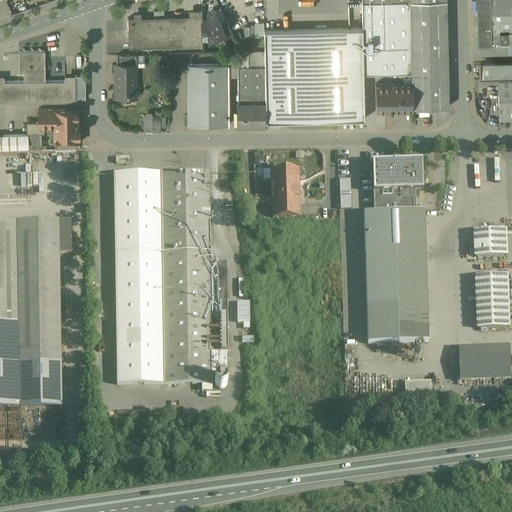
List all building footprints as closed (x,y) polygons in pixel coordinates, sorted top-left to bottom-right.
[(445,0),(443,0),(409,1),(411,73),(411,78),(411,83),(412,109),(448,108),(445,0)] [(477,0),(478,46),(493,45),(492,40),(491,0),(477,0)] [(511,0),(491,0),(492,34),(500,33),(511,33),(511,0)] [(409,1),(361,2),(362,29),(363,74),(396,73),(411,73),(409,1)] [(220,24),(214,11),(206,15),(207,21),(201,22),(201,40),(214,40),(224,35),(225,34),(220,24)] [(200,16),(128,18),(129,49),(178,47),(201,47),(201,40),(201,22),(200,16)] [(232,36),(225,21),(220,24),(225,34),(224,35),(226,39),(232,36)] [(362,29),(263,31),(265,122),(364,120),(363,74),(362,29)] [(511,33),(500,33),(500,36),(500,43),(500,44),(509,44),(509,53),(511,53),(511,33)] [(45,52),(24,51),(24,82),(45,82),(45,52)] [(136,55),(117,56),(117,64),(136,64),(136,55)] [(117,64),(115,64),(115,99),(135,99),(136,64),(117,64)] [(228,65),(186,65),(187,126),(228,126),(228,65)] [(511,65),(479,66),(479,80),(497,79),(511,79),(511,65)] [(264,67),(236,67),(237,103),(264,103),(264,67)] [(84,76),(74,76),(74,81),(75,81),(75,99),(85,99),(84,76)] [(511,79),(497,79),(498,120),(511,119),(511,79)] [(74,81),(49,82),(45,82),(24,82),(0,81),(0,103),(75,103),(75,99),(75,81),(74,81)] [(411,83),(375,84),(375,110),(412,109),(411,83)] [(237,103),(236,103),(236,126),(264,125),(264,103),(237,103)] [(76,109),(39,110),(39,124),(54,124),(54,145),(76,145),(77,145),(77,135),(70,135),(70,129),(75,129),(76,109)] [(160,132),(160,117),(152,117),(152,132),(160,132)] [(27,135),(0,135),(0,155),(28,155),(27,135)] [(76,145),(54,145),(54,154),(75,154),(76,145)] [(421,162),(371,164),(372,194),(412,192),(422,192),(421,162)] [(298,170),(271,171),(272,219),(299,218),(299,207),(298,170)] [(208,173),(160,174),(164,384),(212,383),(211,373),(210,268),(210,262),(208,173)] [(160,174),(113,175),(116,385),(164,384),(160,174)] [(343,209),(354,209),(353,179),(342,180),(343,209)] [(412,192),(386,193),(386,204),(373,204),(373,214),(413,213),(412,192)] [(299,207),(299,218),(318,217),(318,207),(299,207)] [(373,214),(363,214),(368,343),(428,341),(423,212),(413,213),(373,214)] [(70,223),(0,223),(0,326),(16,326),(17,366),(60,365),(58,255),(71,255),(70,223)] [(505,232),(476,233),(476,257),(506,256),(505,232)] [(226,268),(210,268),(211,373),(228,373),(226,268)] [(507,277),(477,278),(478,327),(509,326),(507,277)] [(253,321),(252,301),(239,302),(239,321),(253,321)] [(16,326),(0,326),(0,396),(61,395),(60,365),(17,366),(16,326)] [(511,343),(463,346),(464,380),(511,377),(511,343)] [(222,374),(220,374),(218,375),(217,375),(216,376),(215,377),(214,379),(214,381),(214,382),(214,383),(215,384),(215,385),(217,386),(218,387),(220,387),(222,387),(223,387),(224,386),(225,385),(226,384),(227,383),(227,381),(227,380),(226,379),(226,377),(225,376),(224,375),(223,375),(222,374)] [(435,392),(435,379),(404,381),(404,393),(435,392)]
